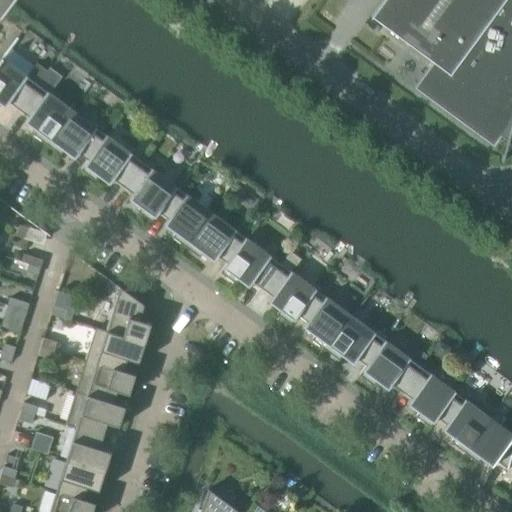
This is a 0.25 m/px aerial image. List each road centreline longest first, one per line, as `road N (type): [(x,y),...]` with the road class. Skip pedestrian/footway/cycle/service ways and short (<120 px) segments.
road 1 (residential): [(190,286),(499,511)]
road 2 (unclassified): [(491,185),(232,0)]
road 3 (residential): [(122,511),(190,286)]
road 4 (residential): [(0,149),(190,286)]
